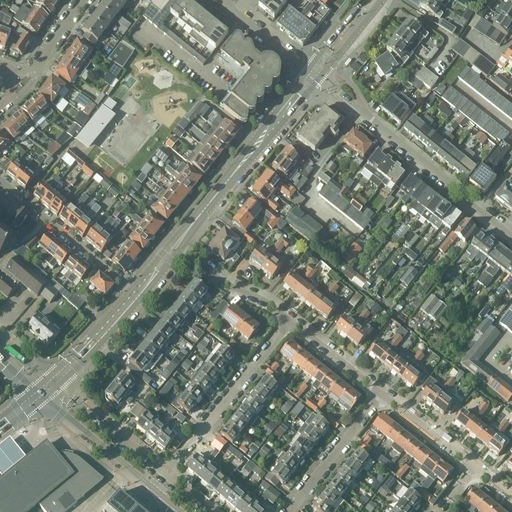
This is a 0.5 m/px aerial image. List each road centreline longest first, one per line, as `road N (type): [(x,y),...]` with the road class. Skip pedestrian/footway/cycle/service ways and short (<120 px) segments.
road 1 (tertiary): [(511,237),(309,79)]
road 2 (secondary): [(176,242),(309,79)]
road 3 (residential): [(160,478),(290,321)]
road 4 (residential): [(0,179),(135,293)]
road 5 (residential): [(285,511),(382,394)]
road 6 (secondary): [(37,394),(152,488)]
road 7 (secondary): [(160,478),(49,384)]
road 8 (residential): [(290,321),(176,242)]
road 9 (secondary): [(135,293),(49,384)]
